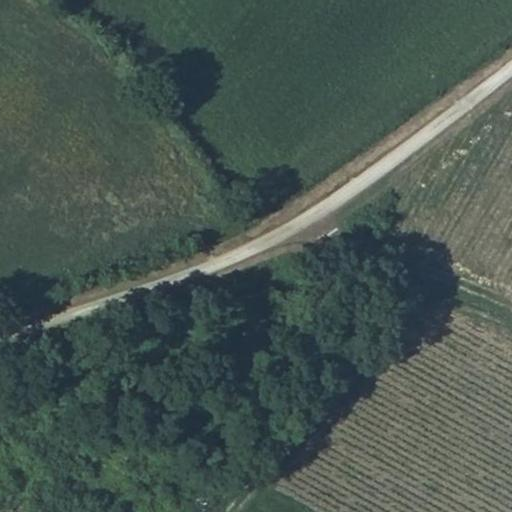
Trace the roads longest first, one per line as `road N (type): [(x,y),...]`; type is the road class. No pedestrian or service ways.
road 1 (track): [(314,221),(250,251),(0,333)]
road 2 (track): [(511,71),(314,221)]
road 3 (track): [(511,313),(314,221)]
